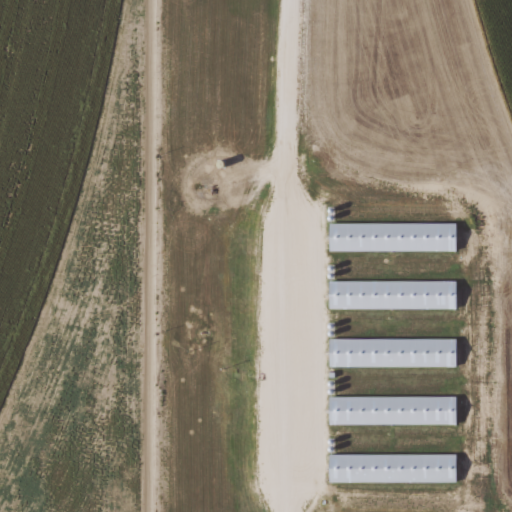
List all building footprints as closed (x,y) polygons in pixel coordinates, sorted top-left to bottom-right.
[(327,250),(454,251),(455,223),(328,223),(327,250)] [(455,309),(455,282),(327,281),(327,308),(455,309)] [(327,366),(454,368),(454,339),(327,338),(327,366)] [(454,397),(328,396),(327,424),(454,425),(454,397)] [(454,454),(327,455),(327,483),(454,482),(454,454)]
